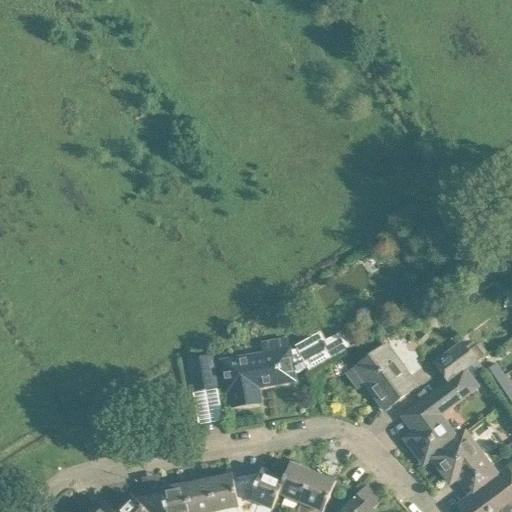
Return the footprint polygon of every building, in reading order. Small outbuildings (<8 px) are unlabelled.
[(262,355),(222,362),(227,392),(231,391),(234,407),(260,402),(257,387),(294,380),(294,376),(308,368),(310,372),(349,350),(348,348),(341,335),(325,344),(319,335),(296,348),(297,349),(289,351),(262,355)] [(462,343),(435,363),(450,382),(465,371),(478,361),(486,356),(477,344),(468,350),(462,343)] [(383,347),(348,374),(359,389),(365,384),(386,411),(417,387),(406,371),(403,374),(383,347)] [(211,357),(189,360),(194,390),(216,386),(211,357)] [(478,361),(465,371),(472,380),(485,370),(478,361)] [(496,378),(498,381),(505,376),(497,364),(490,369),(496,378)] [(465,371),(450,382),(404,417),(415,432),(405,439),(424,464),(432,458),(458,439),(440,415),(477,387),(472,380),(465,371)] [(511,388),(511,386),(505,376),(498,381),(506,393),(511,388)] [(457,478),(471,497),(498,476),(466,433),(458,439),(432,458),(451,483),(457,478)] [(279,494),(301,503),(314,472),(291,463),(285,479),(279,494)] [(233,479),(240,511),(256,511),(260,504),(273,510),(279,494),(285,479),(263,469),(260,475),(251,477),(251,475),(234,479),(233,479)] [(511,511),(511,474),(508,469),(498,476),(471,497),(458,506),(462,511),(511,511)] [(323,511),(336,482),(314,472),(301,503),(297,511),(323,511)] [(240,511),(233,479),(234,479),(233,475),(209,480),(215,511),(240,511)] [(215,511),(209,480),(186,484),(191,511),(215,511)] [(191,511),(186,484),(162,489),(162,493),(163,493),(166,511),(191,511)] [(166,511),(163,493),(162,493),(146,496),(146,498),(137,500),(132,496),(116,511),(166,511)] [(359,494),(339,511),(376,511),(374,509),(382,501),(375,494),(367,502),(359,494)] [(114,511),(104,501),(92,511),(114,511)]
